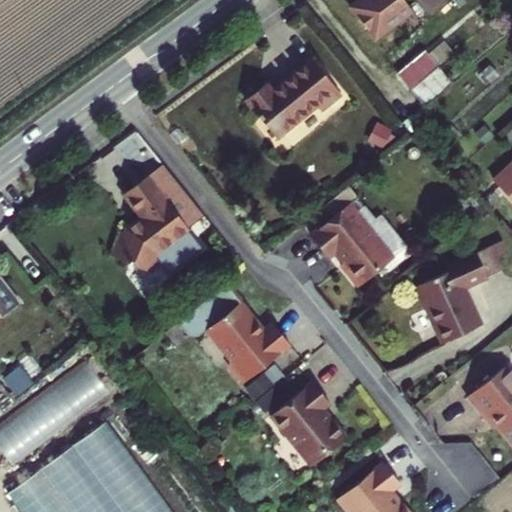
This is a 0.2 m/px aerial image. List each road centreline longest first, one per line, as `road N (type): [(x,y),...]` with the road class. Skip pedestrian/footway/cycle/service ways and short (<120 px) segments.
road 1 (residential): [(466,504),(301,295),(265,280),(113,84)]
road 2 (tertiary): [(113,84),(227,0)]
road 3 (tertiary): [(0,168),(113,84)]
